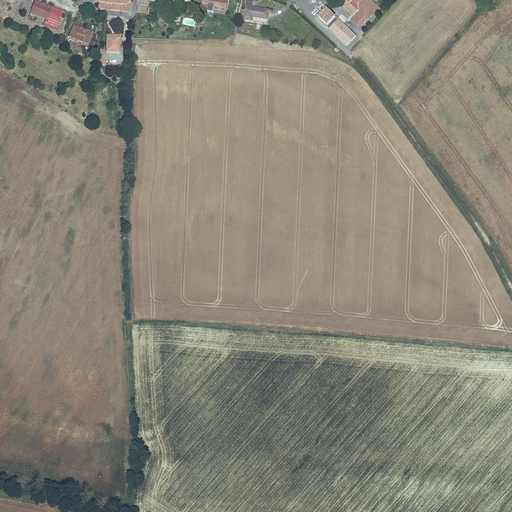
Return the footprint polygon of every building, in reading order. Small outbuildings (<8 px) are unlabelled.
[(95,0),(95,3),(100,4),(99,10),(129,12),(129,10),(131,7),(132,5),(133,2),(132,0),(95,0)] [(148,8),(148,0),(138,0),(139,3),(137,4),(137,6),(137,7),(147,8),(148,8)] [(226,15),(228,0),(208,0),(208,7),(213,8),(213,13),(226,15)] [(369,0),(353,0),(349,5),(357,13),(352,18),(350,21),(356,27),(362,26),(379,9),(369,0)] [(63,13),(34,2),(29,16),(45,22),(42,28),(55,33),(63,13)] [(253,20),(268,22),(269,11),(252,9),(253,3),(246,2),(243,23),(252,24),(253,20)] [(347,3),(342,8),(352,18),(357,13),(349,5),(347,3)] [(333,17),(326,10),(317,19),(326,28),(335,19),(333,17)] [(335,19),(328,27),(329,29),(337,21),(335,19)] [(347,47),(356,37),(338,20),(328,30),(347,47)] [(92,34),(73,27),(68,40),(87,48),(92,34)] [(120,37),(105,36),(104,55),(119,56),(120,37)]
